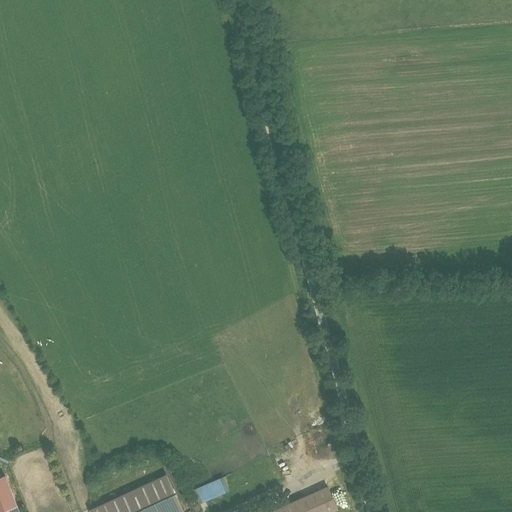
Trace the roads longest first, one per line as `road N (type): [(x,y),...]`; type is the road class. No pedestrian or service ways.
road 1 (unclassified): [(379,511),(239,0)]
road 2 (track): [(218,511),(362,449)]
